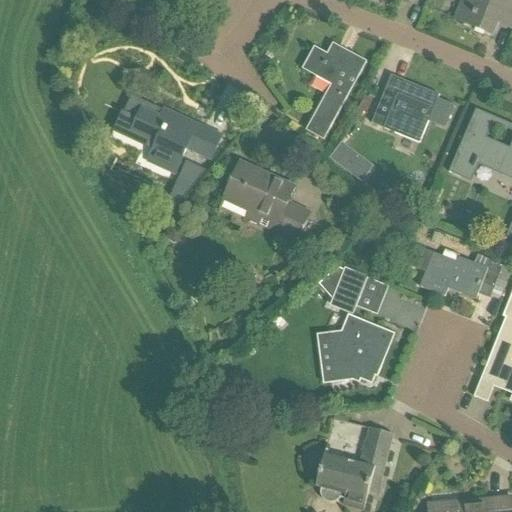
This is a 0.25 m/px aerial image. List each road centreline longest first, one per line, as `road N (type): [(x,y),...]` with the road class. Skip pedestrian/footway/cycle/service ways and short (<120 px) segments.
road 1 (residential): [(511,78),(312,0)]
road 2 (residential): [(459,330),(431,417),(511,457)]
